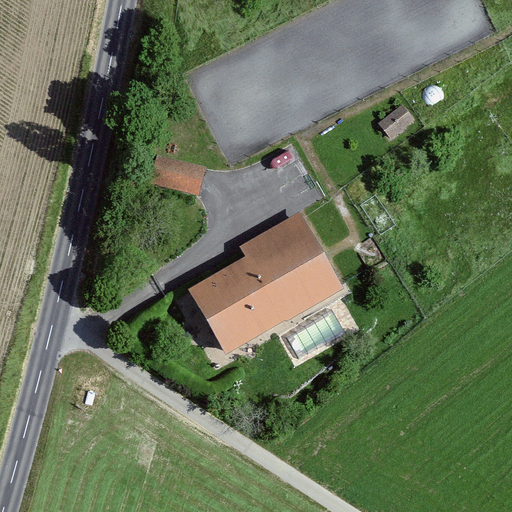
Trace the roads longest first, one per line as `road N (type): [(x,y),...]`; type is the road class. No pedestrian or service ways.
road 1 (tertiary): [(2,511),(122,0)]
road 2 (track): [(53,317),(347,511)]
